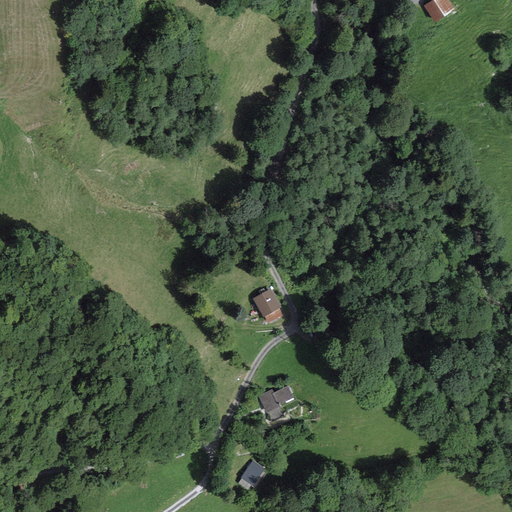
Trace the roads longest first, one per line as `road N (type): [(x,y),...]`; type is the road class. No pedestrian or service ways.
road 1 (track): [(317,0),(316,32),(277,179),(252,213),(298,321),(268,348),(219,442)]
road 2 (track): [(0,477),(219,442)]
